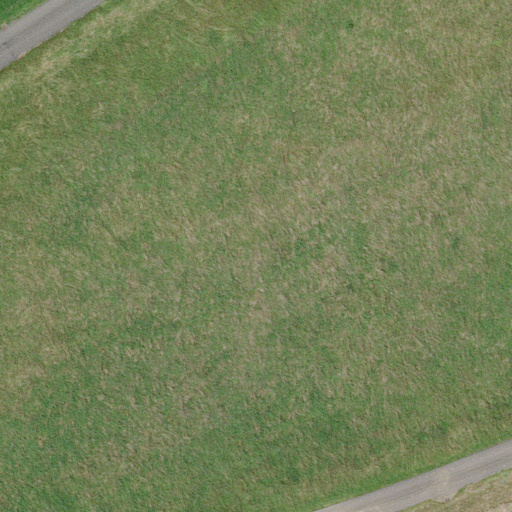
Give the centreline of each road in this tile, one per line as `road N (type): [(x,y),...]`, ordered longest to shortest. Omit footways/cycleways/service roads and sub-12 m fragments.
road 1 (unclassified): [(125,0),(0,85)]
road 2 (unclassified): [(511,459),(376,511)]
